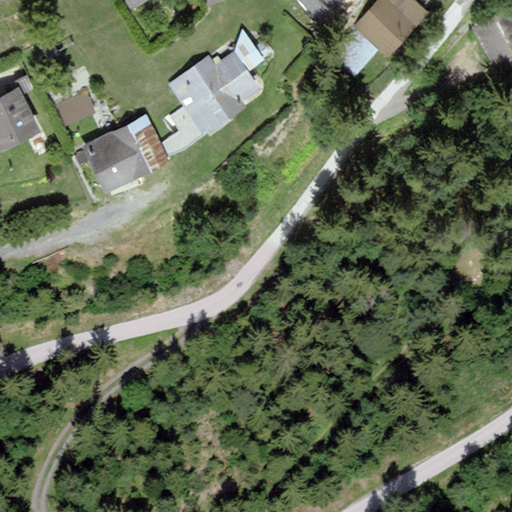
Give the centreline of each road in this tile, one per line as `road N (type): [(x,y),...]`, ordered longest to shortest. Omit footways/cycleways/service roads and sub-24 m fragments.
road 1 (residential): [(464,0),(236,290),(193,311),(0,368)]
road 2 (residential): [(511,417),(363,511)]
